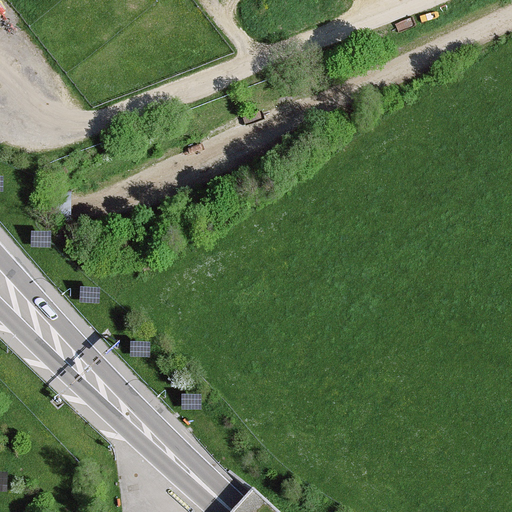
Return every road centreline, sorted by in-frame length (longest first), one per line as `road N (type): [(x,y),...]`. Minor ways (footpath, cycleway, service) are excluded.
road 1 (track): [(0,128),(22,142),(103,132),(441,0)]
road 2 (trunk): [(230,511),(0,259)]
road 3 (trunk): [(0,310),(229,511)]
